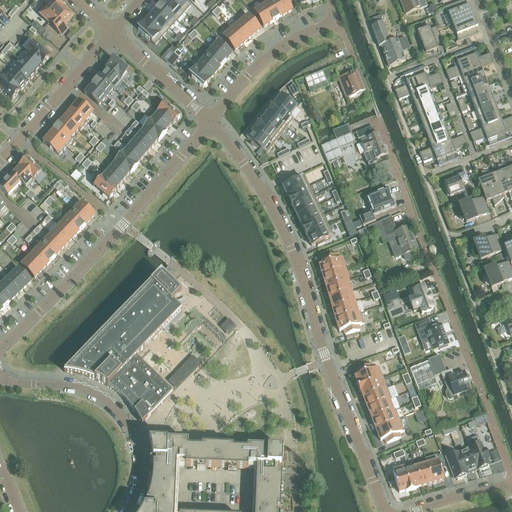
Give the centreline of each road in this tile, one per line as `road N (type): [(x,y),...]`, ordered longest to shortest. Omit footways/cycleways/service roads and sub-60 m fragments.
road 1 (residential): [(384,511),(292,248),(210,121)]
road 2 (residential): [(511,480),(378,123)]
road 3 (residential): [(210,121),(0,352)]
road 4 (residential): [(126,511),(137,496),(142,451),(125,416),(87,390),(0,380)]
road 5 (residential): [(492,38),(386,79),(424,175)]
road 6 (residential): [(0,160),(114,33)]
road 7 (residential): [(337,20),(271,54),(210,121)]
road 8 (residential): [(511,405),(475,307),(511,292)]
road 9 (residential): [(424,175),(449,238),(511,215)]
road 10 (residential): [(210,121),(114,33)]
